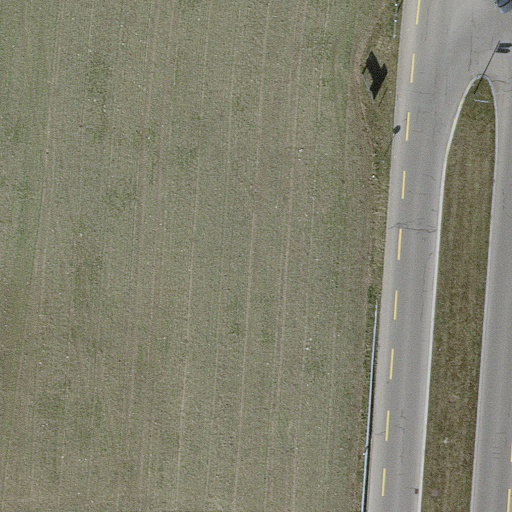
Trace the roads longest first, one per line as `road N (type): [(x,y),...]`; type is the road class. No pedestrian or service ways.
road 1 (secondary): [(435,15),(399,511)]
road 2 (secondary): [(490,511),(511,204)]
